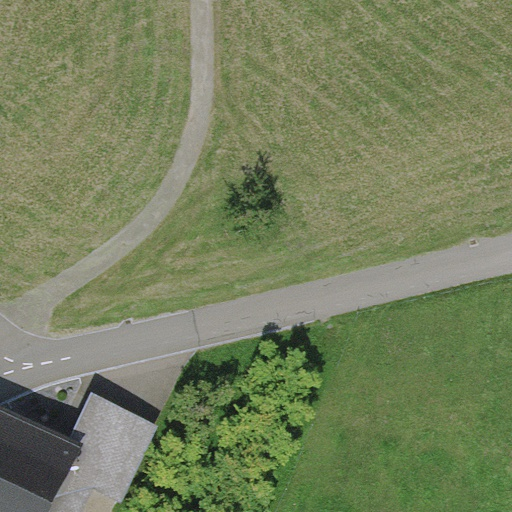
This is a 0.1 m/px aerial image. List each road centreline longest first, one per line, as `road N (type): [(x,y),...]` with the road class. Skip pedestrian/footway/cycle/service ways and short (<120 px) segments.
road 1 (unclassified): [(511,253),(13,371)]
road 2 (track): [(13,371),(58,298),(166,214),(209,94),(200,0)]
